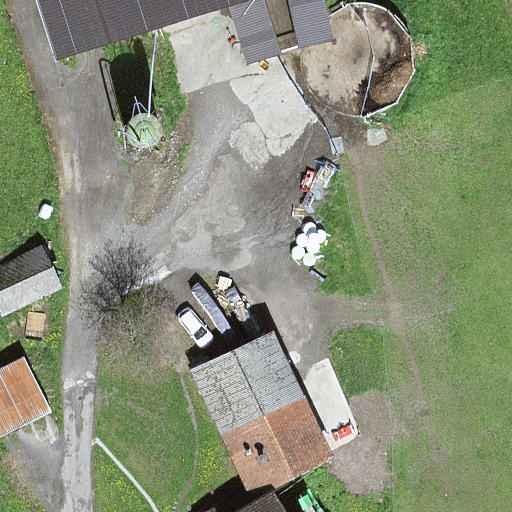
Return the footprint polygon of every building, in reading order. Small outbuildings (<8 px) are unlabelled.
[(261,0),(35,0),(57,69),(263,6),(261,0)] [(50,251),(0,271),(0,296),(10,319),(69,295),(50,251)] [(282,339),(203,374),(258,498),(337,462),(282,339)] [(34,365),(0,377),(0,438),(0,440),(55,418),(34,365)] [(287,511),(283,503),(267,511),(287,511)]
